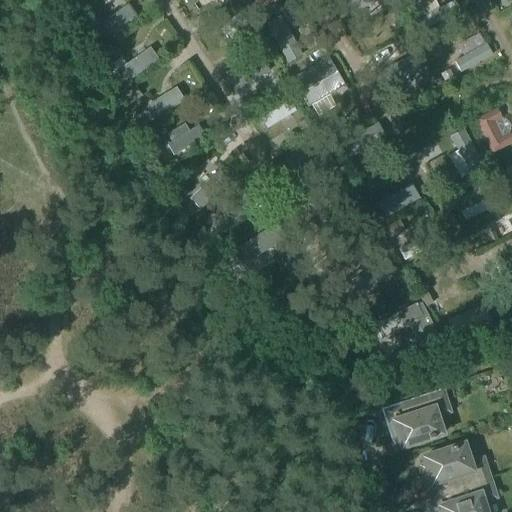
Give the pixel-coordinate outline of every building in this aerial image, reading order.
[(58,0),(66,11),(82,0),(58,0)] [(181,0),(188,9),(201,0),(181,0)] [(252,0),(258,11),(278,0),(252,0)] [(379,0),(347,0),(343,2),(350,17),(381,2),(379,0)] [(453,3),(417,22),(423,33),(459,15),(453,3)] [(98,28),(94,31),(103,42),(135,18),(126,7),(104,23),(98,28)] [(239,15),(218,28),(225,38),(245,25),(239,15)] [(100,18),(94,23),(98,28),(104,23),(100,18)] [(280,18),(265,26),(286,65),(301,57),(280,18)] [(245,25),(225,38),(231,46),(251,34),(245,25)] [(258,36),(250,40),(257,52),(264,48),(258,36)] [(403,45),(395,49),(401,60),(409,56),(403,45)] [(485,47),(454,64),(460,74),(491,57),(485,47)] [(148,50),(112,76),(120,86),(121,88),(156,62),(148,50)] [(102,53),(94,58),(100,68),(108,63),(102,53)] [(414,57),(375,78),(383,92),(422,71),(414,57)] [(328,62),(293,83),(307,108),(344,87),(338,77),(337,78),(328,62)] [(448,71),(440,76),(444,83),(452,78),(448,71)] [(112,76),(105,81),(112,91),(120,86),(112,76)] [(175,90),(140,111),(149,125),(183,103),(175,90)] [(124,95),(118,100),(124,109),(131,104),(124,95)] [(289,103),(261,120),(267,130),(296,113),(289,103)] [(496,110),(474,121),(492,155),(511,144),(511,139),(509,134),(502,137),(495,124),(502,120),(496,110)] [(141,117),(133,122),(139,133),(148,127),(141,117)] [(335,119),(325,124),(329,132),(339,127),(335,119)] [(304,122),(296,127),(301,134),(308,129),(304,122)] [(377,126),(340,146),(347,160),(384,140),(377,126)] [(196,129),(166,147),(173,157),(202,139),(196,129)] [(463,132),(450,139),(471,178),(485,170),(463,132)] [(152,133),(138,142),(144,151),(158,142),(152,133)] [(316,141),(285,162),(294,176),(311,165),(312,166),(315,170),(321,180),(335,171),(316,141)] [(177,169),(169,174),(175,183),(183,178),(177,169)] [(218,173),(189,201),(200,212),(229,184),(218,173)] [(487,185),(452,202),(459,214),(493,198),(487,185)] [(251,187),(218,209),(225,221),(259,198),(251,187)] [(353,204),(342,208),(345,217),(356,212),(353,204)] [(361,221),(333,240),(342,253),(370,233),(361,221)] [(392,226),(384,230),(389,241),(397,237),(392,226)] [(429,236),(398,252),(404,263),(434,247),(429,236)] [(220,239),(210,246),(217,256),(227,249),(220,239)] [(241,242),(230,250),(249,278),(261,270),(241,242)] [(376,245),(369,249),(375,259),(382,255),(376,245)] [(407,285),(400,290),(407,300),(414,296),(407,285)] [(398,317),(397,317),(402,329),(408,326),(416,340),(426,362),(441,355),(444,353),(420,306),(417,307),(398,317)] [(438,307),(431,311),(438,321),(445,317),(438,307)] [(487,321),(451,336),(458,351),(494,336),(487,321)] [(382,325),(372,329),(378,342),(388,337),(382,325)] [(403,450),(443,437),(436,417),(449,413),(443,394),(390,411),(396,431),(392,432),(396,443),(400,442),(403,450)] [(470,466),(464,447),(424,460),(426,468),(422,469),(426,480),(430,479),(436,498),(489,480),(483,462),(470,466)] [(485,511),(482,503),(495,499),(489,480),(436,498),(440,511),(485,511)]
